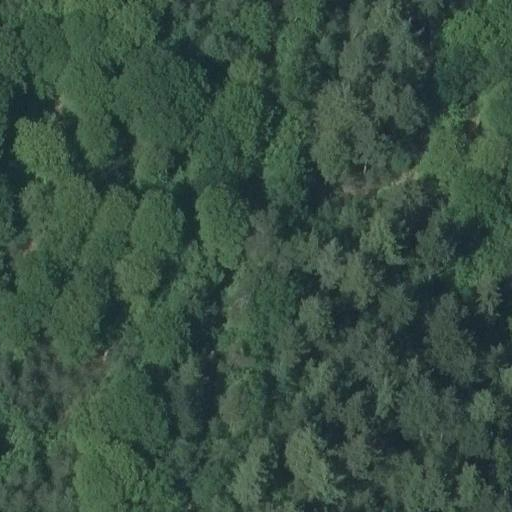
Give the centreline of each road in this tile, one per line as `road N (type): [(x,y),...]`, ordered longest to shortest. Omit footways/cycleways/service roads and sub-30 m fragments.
road 1 (track): [(185,511),(238,207),(511,142)]
road 2 (track): [(468,0),(425,295),(511,389)]
road 3 (track): [(238,207),(272,0)]
